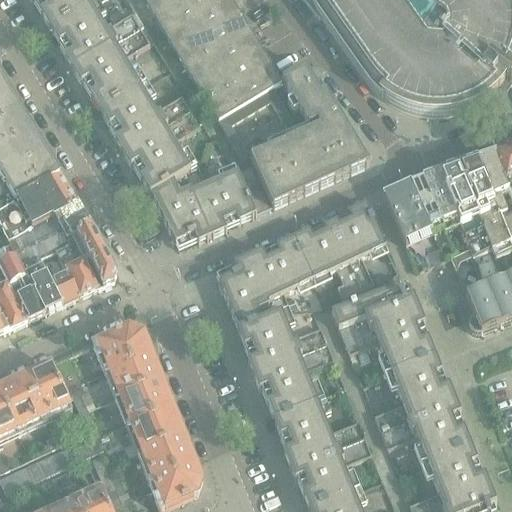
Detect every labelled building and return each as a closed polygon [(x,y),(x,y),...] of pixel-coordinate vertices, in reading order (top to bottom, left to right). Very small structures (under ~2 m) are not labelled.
[(44,0),(27,0),(31,6),(30,7),(31,8),(39,4),(44,0)] [(105,36),(91,11),(84,0),(44,0),(39,4),(47,16),(40,20),(41,21),(42,20),(49,31),(48,32),(48,33),(50,32),(52,37),(51,38),(52,39),(53,38),(60,49),(58,50),(59,51),(65,47),(73,60),(108,39),(105,36)] [(185,0),(150,0),(145,4),(154,19),(185,0)] [(224,0),(185,0),(154,19),(164,36),(224,0)] [(175,54),(238,16),(228,0),(224,0),(164,36),(175,54)] [(511,48),(497,39),(455,39),(450,33),(444,28),(447,38),(441,46),(428,45),(394,0),(299,0),(319,23),(321,22),(367,86),(374,94),(377,97),(386,105),(392,109),(403,114),(406,115),(417,119),(421,119),(433,120),(437,120),(449,119),(453,118),(464,115),(468,113),(476,109),(479,107),(489,100),(498,92),(504,98),(511,86),(511,72),(510,72),(511,67),(511,48)] [(401,0),(422,14),(431,0),(442,0),(455,8),(460,0),(401,0)] [(511,0),(460,0),(455,8),(442,0),(431,0),(422,14),(444,28),(450,33),(455,39),(497,39),(511,48),(511,0)] [(250,35),(238,16),(175,54),(187,73),(250,35)] [(155,118),(140,93),(123,66),(150,49),(131,19),(105,36),(108,39),(111,37),(116,49),(105,56),(108,60),(104,63),(110,72),(89,86),(96,99),(90,103),(91,104),(92,103),(99,114),(98,115),(98,116),(99,115),(102,120),(101,120),(102,121),(103,121),(109,132),(108,132),(109,134),(115,130),(122,142),(157,121),(155,118)] [(196,89),(259,51),(250,35),(187,73),(196,89)] [(110,72),(104,63),(108,60),(105,56),(116,49),(111,37),(108,39),(73,60),(65,65),(65,66),(67,65),(71,72),(69,73),(70,74),(71,73),(74,77),(73,78),(73,79),(74,78),(81,89),(80,90),(81,91),(89,86),(110,72)] [(206,106),(270,68),(259,51),(196,89),(206,106)] [(261,101),(274,93),(282,88),(281,87),(270,68),(206,106),(219,126),(231,119),(236,116),(241,113),(246,110),(251,107),(256,104),(261,101)] [(322,101),(304,73),(281,87),(282,88),(306,127),(323,117),(317,105),(322,101)] [(0,137),(25,122),(15,107),(0,81),(0,137)] [(271,106),(274,93),(261,101),(266,109),(271,106)] [(282,107),(274,93),(271,106),(274,111),(282,107)] [(341,123),(333,110),(326,98),(322,101),(317,105),(323,117),(306,127),(309,132),(317,129),(319,133),(335,126),(341,123)] [(266,109),(261,101),(256,104),(261,112),(266,109)] [(191,177),(173,148),(200,133),(181,102),(155,118),(157,121),(160,119),(166,130),(154,139),(157,143),(155,145),(161,155),(139,169),(146,181),(140,185),(141,187),(142,186),(148,197),(147,197),(148,199),(149,198),(150,200),(149,201),(150,202),(151,201),(171,189),(191,177)] [(261,112),(256,104),(251,107),(256,115),(261,112)] [(256,115),(251,107),(246,110),(251,118),(256,115)] [(285,112),(282,107),(274,111),(277,117),(285,112)] [(251,118),(246,110),(241,113),(246,121),(251,118)] [(288,117),(285,112),(277,117),(280,122),(288,117)] [(246,121),(241,113),(236,116),(241,124),(246,121)] [(241,124),(236,116),(231,119),(236,127),(241,124)] [(291,122),(288,117),(280,122),(283,127),(291,122)] [(161,155),(155,145),(157,143),(154,139),(166,130),(160,119),(157,121),(122,142),(114,147),(115,149),(117,148),(121,155),(119,156),(120,157),(121,156),(123,160),(122,161),(123,162),(124,161),(131,172),(130,173),(130,174),(139,169),(161,155)] [(236,127),(231,119),(219,126),(231,130),(236,127)] [(59,179),(36,142),(25,122),(0,137),(0,176),(17,205),(37,192),(59,179)] [(294,127),(291,122),(283,127),(286,132),(294,127)] [(369,170),(358,153),(341,123),(335,126),(319,133),(342,182),(369,170)] [(235,135),(231,130),(219,126),(227,140),(235,135)] [(297,132),(294,127),(286,132),(289,137),(297,132)] [(342,182),(319,133),(297,143),(319,193),(342,182)] [(238,140),(235,135),(227,140),(230,145),(238,140)] [(241,145),(238,140),(230,145),(233,150),(241,145)] [(319,193),(297,143),(274,154),(296,203),(319,193)] [(244,150),(241,145),(233,150),(236,155),(244,150)] [(239,161),(247,156),(244,150),(236,155),(239,161)] [(296,203),(274,154),(250,164),(253,171),(272,212),(272,213),(296,203)] [(511,154),(494,160),(511,200),(511,154)] [(250,161),(247,156),(239,161),(242,166),(250,161)] [(503,205),(511,200),(494,160),(477,166),(510,246),(511,244),(511,218),(509,212),(506,213),(503,205)] [(511,252),(511,251),(510,246),(477,166),(457,172),(489,253),(491,252),(493,256),(494,260),(511,252)] [(253,171),(239,177),(257,219),(272,212),(253,171)] [(489,253),(457,172),(437,180),(458,230),(458,231),(460,230),(469,253),(472,262),(489,253)] [(198,207),(195,208),(190,198),(207,191),(199,173),(191,177),(171,189),(194,240),(198,249),(199,248),(199,247),(206,244),(207,245),(208,244),(207,243),(209,242),(196,213),(200,211),(198,207)] [(257,219),(239,177),(228,182),(207,191),(190,198),(195,208),(198,207),(200,211),(212,205),(223,227),(236,221),(239,228),(240,227),(240,226),(251,221),(252,222),(253,222),(253,221),(254,220),(255,221),(256,220),(256,219),(257,219)] [(0,230),(8,246),(77,210),(59,179),(37,192),(17,205),(0,214),(0,230)] [(458,230),(437,180),(422,185),(443,233),(444,236),(458,230)] [(443,233),(422,185),(411,189),(409,190),(429,235),(430,238),(443,233)] [(194,240),(171,189),(151,201),(175,248),(194,240)] [(429,235),(409,190),(384,202),(403,246),(429,235)] [(223,227),(212,205),(200,211),(196,213),(209,242),(212,241),(212,242),(213,242),(213,241),(225,235),(225,237),(227,236),(223,227)] [(73,241),(90,232),(77,210),(8,246),(9,249),(21,272),(40,263),(55,257),(76,247),(73,241)] [(386,255),(365,210),(364,211),(365,212),(363,213),(362,212),(361,212),(362,213),(350,219),(350,218),(348,218),(351,225),(338,231),(356,268),(361,266),(386,255)] [(356,268),(338,231),(336,226),(334,227),(335,228),(326,233),(325,231),(323,232),(325,237),(343,274),(335,277),(342,291),(335,294),(341,305),(372,290),(361,266),(356,268)] [(116,279),(90,232),(73,241),(76,247),(99,294),(113,287),(114,287),(116,280),(116,279)] [(343,274),(325,237),(312,243),(309,236),(308,237),(308,238),(297,244),(296,243),(295,243),(295,244),(293,245),(314,287),(335,277),(343,274)] [(314,287),(293,245),(291,246),(290,245),(289,246),(290,247),(278,252),(277,251),(276,252),(279,258),(266,265),(276,288),(262,294),(264,299),(261,300),(265,310),(283,302),(314,287)] [(99,294),(76,247),(55,257),(66,278),(79,303),(99,294)] [(44,319),(21,272),(9,249),(3,252),(3,251),(0,252),(0,275),(9,292),(18,288),(23,298),(14,302),(26,328),(44,319)] [(445,264),(440,252),(427,258),(432,270),(445,264)] [(276,288),(266,265),(262,256),(260,256),(261,258),(249,263),(249,262),(248,262),(248,264),(245,265),(260,295),(262,294),(276,288)] [(61,311),(50,286),(40,263),(21,272),(44,319),(61,311)] [(262,294),(260,295),(245,265),(244,265),(243,264),(242,265),(243,267),(236,270),(235,268),(234,269),(238,278),(262,329),(281,321),(290,317),(283,302),(265,310),(261,300),(264,299),(262,294)] [(26,328),(14,302),(9,292),(0,275),(0,319),(8,336),(26,328)] [(79,303),(66,278),(50,286),(61,311),(79,303)] [(262,329),(238,278),(219,287),(238,336),(237,336),(238,338),(239,337),(239,338),(262,329)] [(511,326),(511,305),(504,285),(485,293),(500,331),(511,326)] [(364,324),(364,323),(404,306),(398,290),(330,318),(337,335),(364,324)] [(500,331),(485,293),(465,301),(474,322),(470,324),(468,327),(468,331),(469,334),(471,337),(474,339),(478,339),(480,339),(500,331)] [(423,330),(418,318),(419,318),(419,317),(417,317),(416,313),(417,312),(416,311),(415,312),(412,304),(414,304),(413,302),(404,306),(364,323),(364,324),(369,335),(380,331),(381,335),(384,334),(389,345),(416,335),(424,331),(424,330),(423,330)] [(0,340),(8,336),(0,319),(0,340)] [(293,350),(291,346),(281,321),(262,329),(239,338),(239,339),(238,340),(239,341),(240,340),(245,352),(244,353),(244,354),(251,351),(256,365),(293,350)] [(432,359),(427,347),(428,347),(428,346),(421,348),(416,335),(389,345),(384,334),(381,335),(380,331),(369,335),(364,324),(337,335),(338,336),(349,362),(377,350),(389,381),(433,363),(432,361),(433,360),(433,359),(432,359)] [(162,387),(145,344),(144,345),(142,340),(129,335),(124,337),(123,336),(92,350),(98,364),(102,363),(118,404),(162,387)] [(274,426),(316,410),(304,380),(333,368),(320,335),(291,346),(293,350),(296,349),(301,361),(286,367),(288,371),(285,373),(289,385),(268,394),(273,407),(266,410),(267,411),(268,411),(273,423),(272,423),(272,424),(273,424),(274,426)] [(289,385),(285,373),(288,371),(286,367),(301,361),(296,349),(293,350),(256,365),(247,368),(248,370),(249,369),(252,377),(251,377),(251,378),(252,378),(254,382),(253,383),(253,384),(255,383),(259,395),(258,396),(259,397),(268,394),(289,385)] [(78,383),(68,362),(56,367),(66,389),(78,383)] [(414,406),(440,396),(434,382),(441,379),(440,378),(439,378),(434,367),(436,366),(435,365),(434,365),(433,363),(389,381),(401,411),(372,423),(386,456),(415,445),(413,440),(410,441),(405,430),(417,425),(416,421),(419,419),(414,406)] [(72,413),(51,370),(0,393),(0,400),(18,439),(72,413)] [(68,394),(81,388),(78,383),(66,389),(68,394)] [(185,443),(173,413),(162,387),(118,404),(140,460),(185,443)] [(85,397),(81,388),(68,394),(72,403),(81,399),(85,397)] [(459,420),(456,412),(457,412),(456,411),(455,411),(453,407),(455,406),(454,405),(453,406),(448,394),(449,393),(449,392),(440,396),(414,406),(419,419),(416,421),(417,425),(405,430),(410,441),(413,440),(451,424),(460,421),(460,419),(459,420)] [(95,412),(89,396),(85,397),(81,399),(83,404),(86,409),(88,414),(88,415),(95,412)] [(83,404),(81,399),(72,403),(75,408),(83,404)] [(0,446),(18,439),(0,400),(0,446)] [(86,409),(83,404),(75,408),(77,413),(86,409)] [(79,418),(88,414),(86,409),(77,413),(79,418)] [(357,429),(329,440),(316,410),(274,426),(275,429),(274,429),(275,430),(276,430),(281,442),(279,442),(280,444),(287,441),(292,455),(312,446),(317,457),(320,455),(322,460),(337,454),(343,467),(339,468),(342,474),(371,462),(357,429)] [(90,419),(88,415),(88,414),(79,418),(82,423),(90,419)] [(90,419),(82,423),(84,429),(93,425),(90,419)] [(467,449),(463,437),(464,437),(463,435),(457,438),(451,424),(413,440),(415,445),(425,470),(469,452),(468,450),(469,450),(469,449),(467,449)] [(93,425),(84,429),(87,434),(96,430),(93,425)] [(96,430),(87,434),(89,440),(98,436),(96,430)] [(98,436),(89,440),(90,441),(92,446),(101,442),(98,436)] [(62,450),(57,438),(51,441),(56,453),(62,450)] [(101,442),(92,446),(94,449),(95,451),(100,449),(111,445),(109,438),(101,442)] [(56,453),(51,441),(45,443),(51,455),(56,453)] [(92,446),(90,441),(85,443),(89,452),(94,449),(92,446)] [(89,452),(85,443),(80,446),(84,454),(89,452)] [(196,499),(202,486),(200,483),(201,483),(185,443),(140,460),(157,502),(153,504),(156,511),(170,511),(194,501),(193,501),(196,499)] [(44,444),(26,452),(30,461),(48,453),(44,444)] [(84,454),(80,446),(75,448),(78,456),(84,454)] [(343,467),(337,454),(322,460),(320,455),(317,457),(312,446),(292,455),(283,458),(284,460),(285,459),(290,471),(288,471),(289,473),(290,472),(292,476),(291,477),(291,478),(293,477),(296,485),(294,485),(295,487),(303,483),(339,468),(343,467)] [(78,456),(75,448),(70,451),(73,459),(78,456)] [(95,451),(94,449),(89,452),(92,460),(98,458),(95,451)] [(100,449),(95,451),(98,458),(103,455),(100,449)] [(73,459),(70,451),(65,453),(68,461),(73,459)] [(92,460),(89,452),(84,454),(87,462),(92,460)] [(475,485),(470,471),(477,468),(476,467),(475,468),(470,456),(471,455),(471,454),(470,454),(469,452),(425,470),(437,500),(408,511),(452,511),(454,511),(452,508),(456,506),(451,494),(475,485)] [(68,461),(65,453),(59,455),(63,464),(68,461)] [(87,462),(84,454),(78,456),(82,465),(87,462)] [(63,464),(59,455),(54,458),(58,466),(63,464)] [(82,465),(78,456),(73,459),(77,467),(82,465)] [(58,466),(54,458),(49,460),(53,468),(58,466)] [(77,467),(73,459),(68,461),(72,469),(77,467)] [(53,468),(49,460),(44,463),(48,471),(53,468)] [(72,469),(68,461),(63,464),(67,472),(72,469)] [(100,461),(92,465),(95,470),(103,467),(100,461)] [(9,474),(4,463),(0,464),(0,468),(4,476),(9,474)] [(48,471),(44,463),(39,465),(43,473),(48,471)] [(67,472),(63,464),(58,466),(62,474),(67,472)] [(43,473),(39,465),(34,467),(38,476),(43,473)] [(62,474),(58,466),(53,468),(57,477),(62,474)] [(38,476),(34,467),(29,470),(33,478),(38,476)] [(103,467),(95,470),(97,476),(105,472),(103,467)] [(57,477),(53,468),(48,471),(52,479),(57,477)] [(321,511),(352,500),(342,474),(339,468),(303,483),(309,497),(302,499),(303,501),(304,500),(308,511),(321,511)] [(33,478),(29,470),(24,472),(28,480),(33,478)] [(52,479),(48,471),(43,473),(47,481),(52,479)] [(28,480),(24,472),(19,475),(23,483),(28,480)] [(105,472),(97,476),(100,481),(108,477),(105,472)] [(47,481),(43,473),(38,476),(42,484),(47,481)] [(23,483),(19,475),(14,477),(18,485),(23,483)] [(42,484),(38,476),(33,478),(37,486),(42,484)] [(18,485),(14,477),(9,479),(13,488),(18,485)] [(71,489),(65,477),(58,481),(63,493),(71,489)] [(108,477),(100,481),(102,486),(110,483),(108,477)] [(37,486),(33,478),(28,480),(32,489),(37,486)] [(13,488),(9,479),(4,482),(7,490),(13,488)] [(32,489),(28,480),(23,483),(26,491),(32,489)] [(63,493),(58,481),(54,483),(55,484),(45,489),(50,499),(63,493)] [(494,509),(491,502),(492,501),(492,500),(491,500),(489,496),(490,496),(490,494),(488,495),(484,483),(485,483),(484,481),(475,485),(451,494),(456,506),(452,508),(454,511),(452,511),(490,511),(496,510),(495,509),(494,509)] [(26,491),(23,483),(18,485),(21,493),(26,491)] [(110,483),(102,486),(105,492),(113,488),(110,483)] [(21,493),(18,485),(13,488),(16,496),(21,493)] [(16,496),(13,488),(7,490),(11,498),(16,496)] [(113,488),(105,492),(107,497),(115,493),(113,488)] [(11,498),(7,490),(2,492),(6,501),(11,498)] [(115,493),(107,497),(111,504),(117,501),(118,501),(115,493)] [(108,511),(100,494),(60,511),(108,511)] [(356,511),(352,500),(321,511),(356,511)] [(117,501),(111,504),(114,511),(116,511),(121,510),(117,501)] [(17,511),(13,502),(7,505),(10,511),(17,511)]
